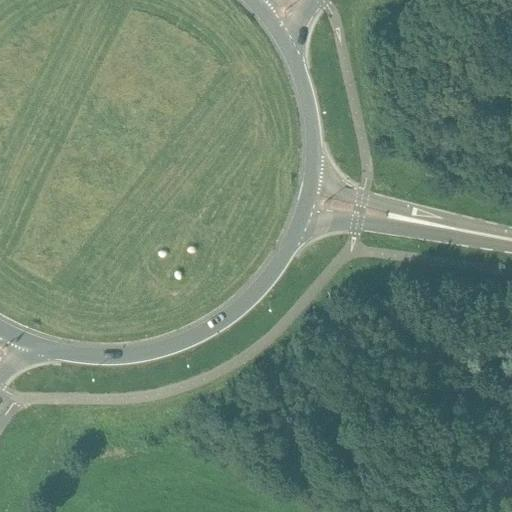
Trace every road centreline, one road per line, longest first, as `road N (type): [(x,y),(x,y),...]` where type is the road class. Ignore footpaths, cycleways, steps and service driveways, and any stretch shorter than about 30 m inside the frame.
road 1 (primary): [(38,346),(114,357),(207,330),(253,294),(295,230)]
road 2 (tertiary): [(295,230),(325,222),(429,226)]
road 3 (tertiary): [(429,226),(340,191),(311,166)]
road 4 (primary): [(311,166),(308,106),(287,49)]
